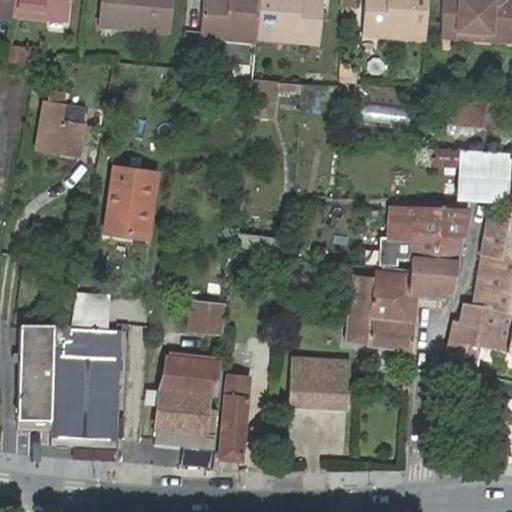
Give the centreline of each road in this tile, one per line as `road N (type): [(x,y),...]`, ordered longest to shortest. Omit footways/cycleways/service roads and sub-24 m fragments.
road 1 (primary): [(421,504),(29,493)]
road 2 (residential): [(421,504),(424,371),(435,328),(461,296),(478,213)]
